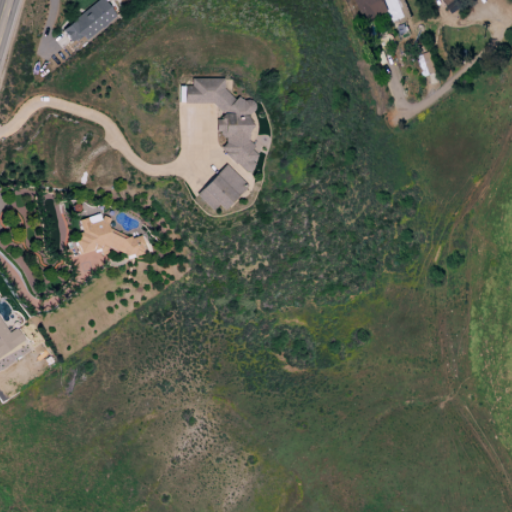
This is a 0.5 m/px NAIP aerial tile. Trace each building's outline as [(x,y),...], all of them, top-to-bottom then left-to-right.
[(84,41),(115,17),(100,0),(96,0),(59,30),(70,44),(80,36),(84,41)] [(353,0),(362,19),(387,8),(383,0),(353,0)] [(417,55),(422,76),(436,73),(431,52),(417,55)] [(222,154),(247,175),(252,168),(252,162),(252,163),(252,147),(247,142),(247,115),(252,109),(252,104),(245,99),(233,99),(221,90),(221,79),(189,79),(189,87),(181,87),(181,104),(209,104),(222,114),(222,145),(222,154)] [(220,210),(245,187),(224,165),(193,195),(208,211),(215,205),(220,210)] [(77,254),(98,250),(99,250),(107,248),(127,256),(132,255),(138,257),(142,245),(140,236),(130,238),(108,230),(106,219),(96,215),(77,220),(79,232),(75,244),(77,254)] [(0,355),(23,341),(15,328),(7,333),(0,322),(0,355)]
